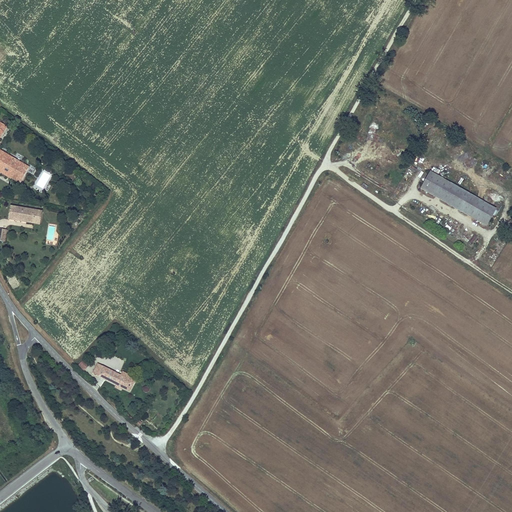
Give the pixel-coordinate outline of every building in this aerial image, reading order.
[(30,167),(0,149),(0,171),(20,183),(30,167)] [(463,190),(430,171),(420,189),(453,208),(463,190)] [(496,209),(463,190),(453,208),(486,226),(496,209)] [(43,211),(11,205),(8,219),(40,225),(43,211)] [(90,364),(84,358),(78,366),(84,371),(90,364)] [(92,373),(97,376),(102,366),(97,364),(92,373)] [(102,366),(97,376),(115,385),(114,388),(121,391),(122,389),(130,392),(137,379),(122,371),(120,375),(103,366),(102,366)]
